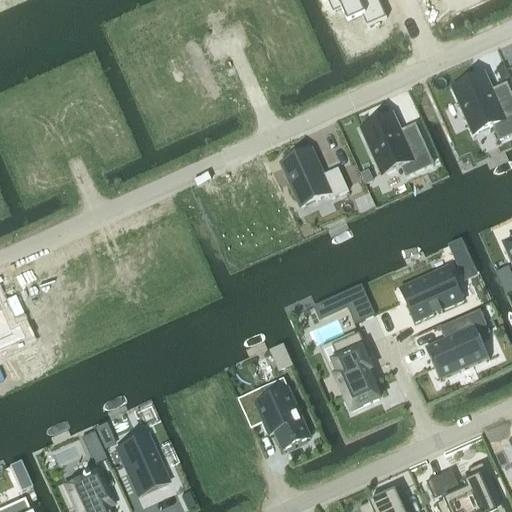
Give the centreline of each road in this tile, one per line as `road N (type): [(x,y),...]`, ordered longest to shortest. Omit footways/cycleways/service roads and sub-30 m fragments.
road 1 (residential): [(511,30),(0,260)]
road 2 (residential): [(430,445),(282,511)]
